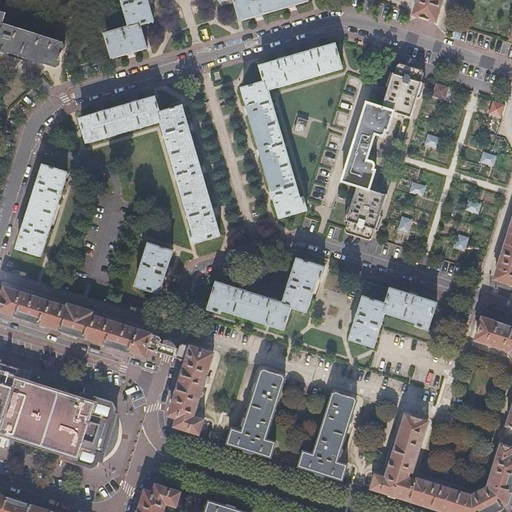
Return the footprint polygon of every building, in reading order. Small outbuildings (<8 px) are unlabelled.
[(121,0),(130,28),(105,35),(112,59),(148,49),(142,26),(155,22),(148,0),(221,0),(222,2),(228,0),(229,3),(233,2),(232,0),(235,0),(242,22),(309,2),(308,0),(121,0)] [(417,0),(413,13),(416,18),(433,23),(437,20),(443,0),(417,0)] [(6,15),(0,13),(0,49),(54,67),(59,64),(64,49),(62,44),(3,24),(6,15)] [(266,82),(243,89),(281,218),(308,210),(304,198),(302,199),(269,90),(343,69),(336,44),(261,66),(266,82)] [(348,235),(350,236),(369,242),(372,240),(374,231),(378,233),(382,221),(381,217),(379,216),(385,196),(369,191),(375,172),(373,171),(374,166),(373,164),(367,162),(375,137),(380,138),(384,136),(385,132),(387,133),(393,114),(410,119),(416,99),(418,99),(420,98),(425,85),(421,84),(423,77),(424,75),(422,72),(400,65),(399,66),(396,67),(394,75),(391,74),(386,89),(389,90),(383,109),(366,104),(342,182),(360,188),(353,208),(350,207),(345,222),(349,223),(346,232),(348,235)] [(435,84),(431,96),(443,100),(447,88),(435,84)] [(157,97),(81,120),(88,144),(162,122),(194,231),(191,232),(194,244),(221,236),(184,107),(183,107),(182,103),(170,106),(171,110),(161,113),(157,97)] [(505,106),(492,102),(488,115),(501,119),(505,106)] [(307,122),(299,119),(294,132),(303,135),(307,122)] [(428,134),(424,144),(436,148),(440,138),(428,134)] [(482,153),(480,164),(494,166),(496,155),(482,153)] [(68,174),(44,166),(17,250),(42,258),(68,174)] [(412,181),(409,192),(423,196),(426,185),(412,181)] [(398,230),(408,233),(413,219),(402,216),(398,230)] [(511,226),(496,277),(499,283),(511,286),(511,226)] [(458,235),(455,249),(466,251),(469,237),(458,235)] [(173,252),(149,245),(136,288),(159,295),(173,252)] [(281,305),(216,284),(207,311),(220,314),(221,312),(285,331),(292,309),(307,314),(318,280),(321,281),(325,269),(311,264),(312,262),(300,258),(299,261),(296,260),(281,305)] [(161,345),(161,343),(159,337),(136,330),(137,329),(130,327),(130,328),(106,321),(107,319),(99,317),(99,318),(92,316),(93,313),(69,305),(68,309),(61,307),(62,305),(54,302),(54,305),(31,297),(32,295),(25,293),(24,295),(9,290),(4,292),(0,304),(0,309),(2,313),(141,357),(146,355),(148,351),(158,354),(161,345)] [(386,305),(364,298),(350,342),(374,350),(385,315),(417,325),(416,328),(428,332),(437,305),(391,290),(386,305)] [(511,328),(487,320),(483,323),(482,323),(477,338),(480,344),(511,354),(511,413),(488,489),(473,497),(419,480),(417,482),(416,484),(409,482),(411,474),(413,475),(428,427),(426,422),(410,417),(406,419),(386,478),(377,475),(372,491),(439,511),(498,511),(503,510),(503,508),(509,505),(511,494),(511,328)] [(179,351),(161,345),(158,354),(176,360),(179,351)] [(180,348),(179,351),(176,360),(186,363),(170,413),(165,425),(170,428),(167,435),(195,446),(203,422),(194,417),(196,412),(197,413),(200,404),(199,404),(205,384),(206,384),(209,377),(207,376),(213,358),(211,354),(185,345),(180,348)] [(61,459),(81,466),(85,467),(85,468),(91,470),(96,467),(98,461),(102,462),(116,417),(113,415),(114,411),(111,405),(82,396),(75,393),(77,388),(72,386),(70,392),(71,392),(70,396),(69,396),(68,397),(61,395),(61,394),(60,393),(60,392),(59,392),(59,393),(57,392),(57,393),(51,391),(51,390),(50,390),(50,389),(48,389),(47,389),(47,390),(43,389),(44,385),(34,381),(33,386),(29,384),(28,383),(29,382),(27,382),(27,383),(16,380),(19,370),(1,364),(2,361),(0,360),(0,436),(8,438),(8,440),(9,440),(10,441),(10,440),(11,440),(12,439),(18,441),(18,442),(19,442),(19,443),(20,444),(20,443),(22,443),(22,442),(30,445),(29,446),(31,446),(30,447),(32,447),(33,447),(34,446),(41,448),(40,449),(41,449),(41,450),(43,451),(43,450),(44,450),(44,449),(51,452),(51,453),(52,453),(52,454),(53,454),(53,453),(54,454),(55,453),(62,455),(61,456),(62,456),(61,459)] [(233,430),(228,445),(271,459),(276,444),(266,440),(285,382),(282,376),(267,371),(262,374),(243,433),(233,430)] [(300,468),(343,482),(348,466),(338,463),(356,404),(354,399),(338,394),(333,397),(315,456),(305,452),(300,468)] [(166,511),(165,511),(167,506),(177,509),(182,494),(161,487),(144,496),(139,511),(166,511)] [(48,511),(0,496),(0,511),(48,511)] [(239,511),(210,503),(206,511),(239,511)]
